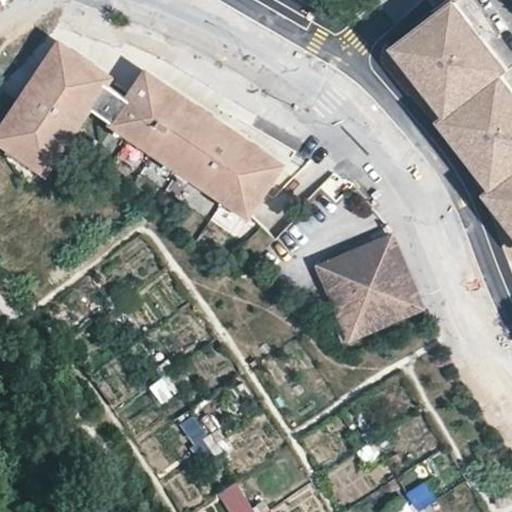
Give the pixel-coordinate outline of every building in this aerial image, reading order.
[(446,114),(440,118),(492,187),(486,192),(487,194),(511,226),(511,82),(503,71),(510,66),(485,34),(457,0),(455,0),(414,30),(394,46),(446,114)] [(281,163),(146,70),(128,96),(106,80),(111,73),(61,38),(0,125),(0,136),(45,167),(62,142),(70,129),(89,102),(112,118),(111,119),(116,122),(139,138),(165,156),(189,172),(221,194),(233,203),(247,212),(256,199),(281,163)] [(139,138),(116,122),(112,128),(135,144),(139,138)] [(76,133),(70,129),(62,142),(68,146),(76,133)] [(189,172),(165,156),(161,162),(185,178),(189,172)] [(233,203),(221,194),(217,200),(229,209),(233,203)] [(420,306),(390,233),(377,239),(318,263),(347,335),(420,306)] [(201,461),(218,452),(199,415),(182,424),(201,461)]
